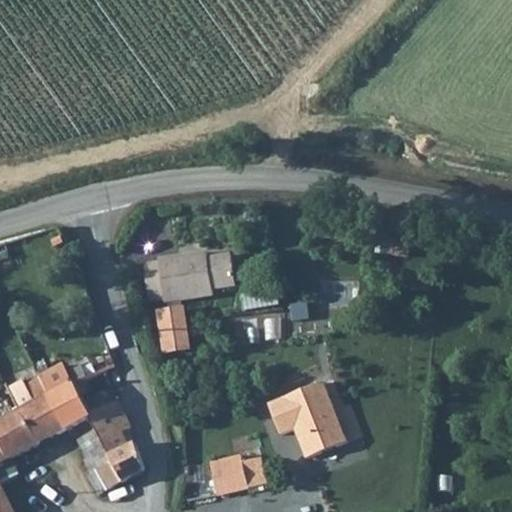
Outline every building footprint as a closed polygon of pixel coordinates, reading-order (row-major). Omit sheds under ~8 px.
[(169,268),(177,304),(178,308),(225,298),(224,292),(246,287),(240,256),(218,261),(216,255),(168,265),(169,268)] [(177,304),(169,268),(153,271),(162,307),(177,304)] [(188,310),(159,313),(166,358),(194,353),(188,310)] [(54,404),(78,392),(93,384),(88,373),(73,380),(70,374),(45,386),(54,404)] [(114,466),(98,476),(105,488),(110,498),(148,476),(148,474),(107,378),(93,384),(78,392),(94,425),(100,438),(114,466)] [(312,462),(327,457),(366,439),(355,408),(349,411),(338,383),(274,406),(284,437),(306,429),(309,439),(304,441),(312,462)] [(24,419),(54,404),(45,386),(31,392),(29,387),(13,394),(24,419)] [(54,404),(70,437),(76,434),(94,425),(78,392),(54,404)] [(54,404),(24,419),(40,452),(70,437),(54,404)] [(11,467),(40,452),(24,419),(0,431),(0,485),(18,476),(11,467)] [(95,477),(98,476),(114,466),(100,438),(83,447),(89,459),(95,477)] [(259,464),(247,467),(250,480),(254,493),(269,493),(266,484),(270,483),(267,469),(261,469),(259,464)] [(221,484),(250,480),(247,467),(219,471),(221,484)] [(0,485),(0,495),(9,511),(30,511),(44,506),(62,497),(50,473),(26,486),(18,476),(0,485)] [(95,492),(105,488),(98,476),(95,477),(89,481),(95,492)] [(266,484),(269,493),(276,494),(272,482),(270,483),(266,484)] [(9,511),(0,495),(0,511),(9,511)]
